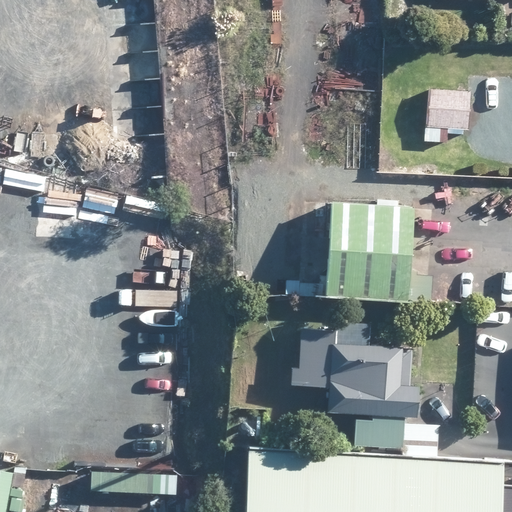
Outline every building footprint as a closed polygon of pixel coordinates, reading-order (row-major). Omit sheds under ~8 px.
[(465,131),(468,93),(428,90),(426,128),(465,131)] [(50,173),(67,167),(60,150),(44,156),(50,173)] [(433,163),(433,170),(450,169),(451,155),(434,154),(434,157),(429,157),(429,163),(433,163)] [(342,156),(342,174),(374,175),(374,157),(342,156)] [(405,277),(408,211),(327,208),(323,299),(428,305),(430,278),(405,277)] [(319,287),(298,285),(297,297),(319,299),(319,287)] [(333,345),(333,332),(297,330),(295,371),(288,370),(287,389),(325,391),(324,415),(369,418),(369,422),(352,421),(351,447),(401,450),(400,461),(434,462),(436,427),(402,425),(402,419),(412,420),(413,388),(408,388),(408,380),(411,350),(369,347),(333,345)] [(112,401),(129,400),(126,377),(110,378),(112,401)] [(249,449),(265,450),(266,415),(230,413),(228,448),(249,449)] [(434,462),(400,461),(246,451),(243,500),(242,511),(511,511),(511,489),(496,488),(498,466),(434,462)] [(0,511),(6,511),(13,467),(0,464),(0,511)] [(170,488),(168,502),(179,503),(181,489),(170,488)] [(186,506),(194,497),(189,492),(181,502),(186,506)]
